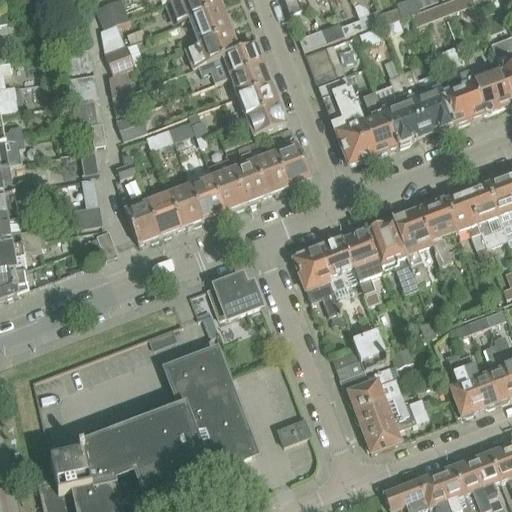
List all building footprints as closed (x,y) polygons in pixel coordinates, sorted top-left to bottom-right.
[(120,4),(118,0),(94,0),(96,14),(113,7),(120,4)] [(164,0),(168,9),(191,0),(164,0)] [(191,0),(168,9),(166,10),(174,31),(189,25),(222,12),(221,9),(223,7),(220,1),(217,0),(191,0)] [(282,0),(289,19),(302,14),(297,1),(300,0),(282,0)] [(436,0),(421,0),(414,3),(418,12),(438,5),(436,0)] [(464,0),(463,1),(446,7),(450,18),(475,8),(475,7),(472,0),(464,0)] [(495,0),(500,10),(511,5),(511,2),(511,0),(495,0)] [(414,1),(405,4),(411,20),(420,17),(418,12),(414,3),(414,1)] [(397,11),(378,19),(381,27),(383,31),(384,30),(399,24),(402,24),(400,19),(397,11)] [(222,12),(189,25),(198,49),(232,36),(228,27),(230,24),(227,17),(224,17),(222,12)] [(362,35),(381,27),(378,19),(377,15),(357,22),(358,24),(362,35)] [(0,29),(13,27),(12,23),(7,23),(6,17),(0,17),(0,29)] [(340,31),(344,42),(362,35),(358,24),(340,31)] [(399,24),(384,30),(388,42),(404,36),(399,24)] [(13,27),(0,29),(0,37),(14,35),(13,27)] [(324,49),(344,42),(340,31),(338,28),(319,35),(324,49)] [(117,29),(100,35),(105,59),(125,51),(117,29)] [(377,33),(359,40),(363,52),(381,45),(377,33)] [(319,35),(299,43),(304,57),(324,49),(319,35)] [(222,63),(241,54),(238,45),(235,45),(232,36),(198,49),(186,54),(194,74),(198,73),(222,63)] [(511,41),(491,50),(498,68),(511,103),(511,41)] [(222,63),(198,73),(201,80),(210,77),(215,89),(231,83),(265,70),(265,69),(263,68),(264,66),(262,59),(259,59),(255,49),(241,54),(222,63)] [(125,51),(105,59),(114,81),(128,76),(136,73),(128,50),(125,51)] [(332,50),(326,52),(328,59),(334,56),(332,50)] [(484,121),(463,66),(457,51),(441,57),(448,74),(452,72),(455,81),(460,81),(463,89),(442,97),(456,131),(456,132),(470,126),(484,121)] [(309,71),(330,63),(326,52),(305,60),(309,71)] [(89,74),(86,55),(60,59),(63,78),(89,74)] [(491,119),(492,118),(504,113),(511,110),(511,103),(498,68),(479,76),(474,62),(463,66),(484,121),(485,120),(487,121),(490,121),(491,119)] [(334,74),(330,63),(309,71),(314,82),(334,74)] [(11,67),(0,69),(0,95),(5,95),(2,79),(13,78),(11,67)] [(238,102),(271,89),(267,80),(269,78),(267,72),(264,72),(265,70),(231,83),(238,102)] [(338,85),(334,74),(314,82),(318,93),(338,85)] [(404,78),(399,75),(422,137),(423,140),(432,136),(433,136),(439,134),(439,135),(443,137),(454,133),(453,132),(456,131),(442,97),(436,79),(418,86),(414,74),(404,78)] [(391,90),(374,96),(378,106),(397,154),(410,149),(411,146),(411,144),(423,140),(399,75),(399,80),(388,84),(391,90)] [(136,96),(128,76),(114,81),(109,83),(112,105),(123,101),(136,96)] [(338,85),(318,93),(346,167),(354,170),(355,170),(370,164),(372,164),(357,125),(361,124),(345,82),(338,85)] [(98,105),(95,83),(86,85),(90,106),(94,105),(98,105)] [(275,99),(271,89),(238,102),(246,123),(280,109),(278,107),(280,105),(278,99),(275,99)] [(0,121),(2,121),(19,118),(15,93),(5,95),(0,95),(0,121)] [(123,101),(112,105),(115,123),(129,117),(123,101)] [(90,131),(98,130),(94,105),(90,106),(73,109),(77,134),(90,131)] [(361,124),(357,125),(372,164),(397,154),(378,106),(366,111),(370,123),(362,126),(361,124)] [(254,143),(287,130),(283,120),(285,118),(282,112),(280,111),(280,109),(246,123),(254,143)] [(188,122),(189,121),(198,117),(195,110),(185,114),(188,122)] [(140,117),(130,121),(115,127),(123,147),(148,137),(140,117)] [(190,127),(194,139),(196,144),(204,140),(206,140),(209,138),(203,124),(201,125),(198,117),(189,121),(188,122),(190,127)] [(0,146),(23,143),(22,131),(12,133),(9,137),(5,138),(2,121),(0,121),(0,146)] [(173,147),(194,139),(190,127),(169,135),(173,147)] [(90,131),(94,152),(106,150),(103,129),(98,130),(90,131)] [(291,133),(288,134),(272,140),(275,148),(294,140),(291,133)] [(169,135),(147,143),(152,155),(173,147),(169,135)] [(204,140),(196,144),(200,154),(209,151),(204,140)] [(23,143),(0,146),(0,171),(10,170),(22,168),(20,155),(25,154),(23,143)] [(225,154),(234,150),(231,143),(222,146),(225,154)] [(257,146),(247,150),(250,157),(260,153),(257,146)] [(233,174),(246,210),(247,210),(248,208),(250,210),(257,208),(257,205),(259,204),(267,201),(250,158),(247,150),(238,153),(244,170),(233,174)] [(275,158),(289,194),(291,192),(293,194),(299,191),(300,188),(301,188),(310,184),(297,150),(275,158)] [(92,156),(79,158),(83,181),(95,179),(99,178),(95,158),(92,156)] [(129,158),(122,161),(124,170),(132,167),(129,158)] [(264,163),(254,166),(267,201),(278,197),(280,198),(286,196),(287,194),(289,194),(275,158),(264,163)] [(207,173),(208,175),(224,217),(235,213),(238,215),(244,212),(244,210),(246,210),(233,174),(229,164),(207,173)] [(124,170),(116,173),(120,184),(136,178),(132,167),(124,170)] [(10,170),(0,171),(0,199),(32,194),(30,184),(21,185),(18,189),(13,190),(10,170)] [(208,175),(187,182),(190,191),(204,226),(205,224),(208,226),(213,224),(214,224),(214,221),(224,217),(208,175)] [(511,250),(511,197),(506,182),(498,185),(498,186),(486,190),(506,245),(509,252),(511,250)] [(86,185),(80,186),(85,213),(99,211),(95,187),(86,185)] [(195,231),(201,229),(201,226),(204,226),(190,191),(181,194),(178,186),(165,191),(181,233),(190,230),(192,229),(195,231)] [(474,195),(465,198),(486,252),(506,245),(486,190),(485,191),(482,190),(476,192),(474,195)] [(144,199),(147,207),(161,243),(163,240),(165,242),(171,240),(172,237),(181,233),(165,191),(144,199)] [(34,205),(32,194),(0,199),(0,227),(19,225),(16,205),(20,204),(23,207),(34,205)] [(444,204),(443,204),(456,237),(468,233),(480,266),(490,262),(486,252),(465,198),(457,201),(454,200),(448,203),(447,205),(445,206),(444,204)] [(419,215),(418,216),(419,217),(431,251),(439,271),(452,267),(443,242),(456,237),(443,204),(430,209),(428,213),(420,217),(419,215)] [(161,243),(147,207),(125,215),(138,249),(139,249),(142,248),(150,245),(151,246),(152,247),(158,245),(159,242),(161,243)] [(85,213),(73,216),(76,235),(103,231),(100,211),(99,211),(85,213)] [(392,224),(391,225),(392,228),(417,291),(429,286),(418,256),(428,252),(431,251),(419,217),(415,218),(415,219),(414,219),(414,218),(410,217),(403,220),(402,223),(401,224),(393,227),(393,225),(392,225),(392,224)] [(0,253),(45,245),(44,239),(39,240),(39,235),(21,238),(19,225),(0,227),(0,253)] [(369,236),(368,237),(382,277),(394,273),(404,300),(418,295),(417,291),(392,228),(386,230),(382,232),(378,230),(371,232),(369,236)] [(382,277),(367,237),(366,234),(355,238),(353,242),(354,243),(344,247),(343,245),(342,243),(341,244),(358,288),(367,312),(380,307),(371,284),(380,281),(379,278),(382,277)] [(97,243),(84,247),(87,254),(99,250),(104,260),(105,265),(117,261),(114,255),(108,238),(97,243)] [(341,244),(317,253),(337,304),(353,298),(351,290),(358,288),(341,244)] [(45,245),(0,253),(0,277),(18,275),(27,273),(25,257),(28,257),(32,260),(42,258),(42,254),(46,253),(45,245)] [(99,250),(87,254),(91,264),(91,265),(104,260),(99,250)] [(309,305),(311,308),(322,304),(329,322),(331,322),(334,330),(342,327),(343,332),(347,330),(317,253),(307,257),(293,262),(309,305)] [(18,275),(0,277),(0,305),(22,297),(29,295),(26,288),(24,274),(18,275)] [(242,282),(208,295),(220,325),(227,322),(228,324),(261,311),(252,290),(246,292),(242,282)] [(506,305),(511,302),(511,292),(502,296),(506,305)] [(209,315),(196,320),(197,323),(198,324),(201,323),(211,319),(209,315)] [(485,322),(489,332),(507,325),(503,315),(485,322)] [(485,322),(467,329),(471,339),(489,332),(485,322)] [(453,345),(471,339),(467,329),(449,336),(453,345)] [(340,385),(365,376),(389,367),(385,356),(377,337),(354,346),(357,354),(361,365),(336,375),(340,385)] [(511,360),(504,341),(494,345),(511,392),(511,360)] [(509,403),(511,401),(511,392),(494,345),(493,346),(495,350),(484,354),(493,376),(486,379),(498,410),(508,406),(509,403)] [(407,353),(391,359),(395,370),(396,374),(413,368),(407,353)] [(332,363),(336,375),(361,365),(357,354),(332,363)] [(117,511),(111,485),(136,475),(146,500),(255,459),(216,357),(167,375),(183,415),(80,454),(78,447),(68,450),(66,446),(47,451),(55,487),(42,490),(46,511),(117,511)] [(450,393),(461,422),(464,421),(466,422),(472,419),(474,417),(479,415),(460,364),(458,358),(446,362),(457,390),(450,393)] [(488,413),(498,410),(486,379),(478,382),(470,360),(460,364),(479,415),(485,412),(488,413)] [(370,389),(347,397),(350,403),(348,406),(348,407),(352,417),(401,398),(391,371),(366,381),(370,389)] [(369,389),(366,381),(365,376),(340,385),(345,398),(347,397),(369,389)] [(359,429),(363,438),(425,413),(421,403),(405,409),(401,398),(352,417),(356,428),(359,429)] [(429,424),(425,413),(363,438),(366,446),(365,449),(367,455),(370,457),(371,459),(401,447),(397,436),(429,424)] [(310,441),(304,426),(278,436),(284,451),(310,441)] [(498,452),(487,457),(500,488),(507,485),(511,497),(511,464),(507,451),(501,454),(498,452)] [(487,457),(478,460),(477,463),(471,465),(489,511),(501,511),(493,491),(500,488),(487,457)] [(465,468),(462,466),(451,470),(468,511),(489,511),(471,465),(465,468)] [(441,477),(435,479),(448,511),(468,511),(451,470),(442,474),(441,477)] [(427,480),(415,485),(425,511),(448,511),(435,479),(429,481),(427,480)] [(386,498),(384,499),(388,511),(403,511),(405,511),(425,511),(415,485),(387,495),(386,498)]
